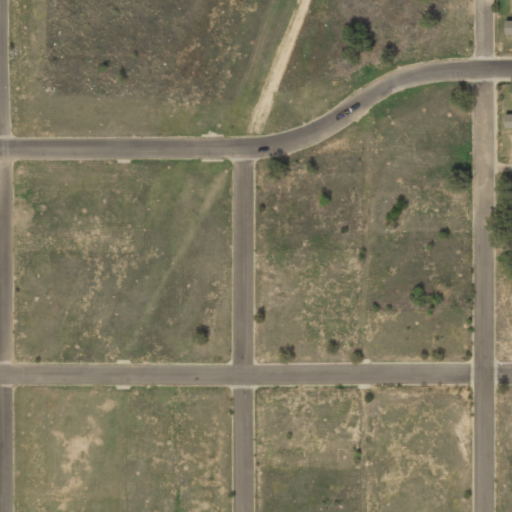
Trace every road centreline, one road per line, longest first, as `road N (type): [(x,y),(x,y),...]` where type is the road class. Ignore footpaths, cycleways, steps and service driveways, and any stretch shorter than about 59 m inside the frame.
road 1 (tertiary): [(511,69),(398,82),(317,132),(267,148),(0,149)]
road 2 (residential): [(483,511),(483,0)]
road 3 (residential): [(511,374),(0,374)]
road 4 (residential): [(244,511),(243,149)]
road 5 (residential): [(3,511),(0,224)]
